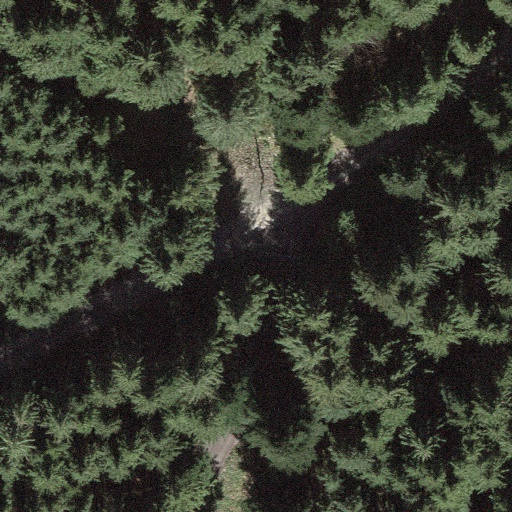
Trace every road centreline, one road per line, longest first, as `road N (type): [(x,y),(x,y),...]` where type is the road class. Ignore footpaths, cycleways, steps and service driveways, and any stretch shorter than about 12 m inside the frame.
road 1 (track): [(511,39),(291,210),(280,274),(223,432),(181,511)]
road 2 (track): [(0,362),(291,210)]
